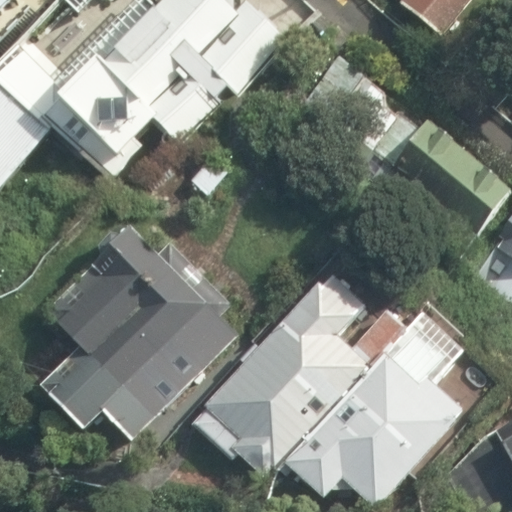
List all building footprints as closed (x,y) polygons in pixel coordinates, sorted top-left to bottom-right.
[(240,99),(287,44),(250,7),(240,17),(236,14),(237,12),(237,0),(171,0),(161,12),(150,0),(141,0),(67,74),(31,41),(0,72),(0,87),(53,134),(55,131),(114,184),(147,149),(141,143),(158,125),(181,146),(233,92),(240,99)] [(0,0),(0,18),(16,0),(0,0)] [(406,0),(402,6),(445,41),(478,0),(406,0)] [(397,171),(425,138),(389,108),(389,97),(342,58),(270,148),(318,194),(348,160),(383,189),(397,171)] [(0,192),(53,134),(0,87),(0,192)] [(425,138),(397,171),(451,216),(433,237),(462,261),(511,200),(511,190),(435,126),(425,138)] [(470,283),(511,314),(511,224),(500,239),(502,241),(470,283)] [(172,246),(160,257),(133,230),(124,238),(115,237),(102,249),(104,259),(48,313),(83,349),(43,387),(87,434),(106,415),(134,445),(242,340),(222,320),(235,308),(172,246)] [(374,361),(358,347),(354,352),(341,340),(361,320),(359,318),(368,309),(334,278),(325,288),(322,286),(263,351),(258,346),(243,363),(248,368),(206,410),(209,411),(194,427),(236,463),(240,458),(271,486),(290,466),(316,438),(311,433),(370,370),(368,368),(374,361)] [(389,314),(358,347),(374,361),(368,368),(370,370),(311,433),(316,438),(290,466),(327,500),(345,480),(379,511),(459,426),(455,422),(464,413),(436,388),(468,354),(425,315),(409,332),(389,314)] [(511,511),(511,427),(502,433),(501,430),(489,437),(449,475),(468,511),(511,511)]
